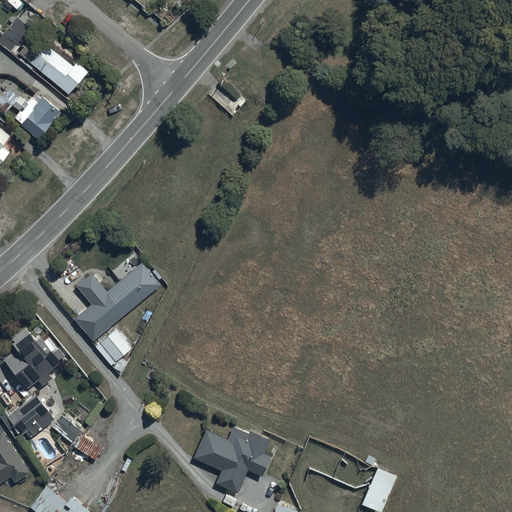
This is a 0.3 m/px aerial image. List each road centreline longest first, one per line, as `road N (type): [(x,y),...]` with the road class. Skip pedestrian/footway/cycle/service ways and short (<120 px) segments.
road 1 (tertiary): [(0,271),(175,87)]
road 2 (residential): [(175,87),(73,0)]
